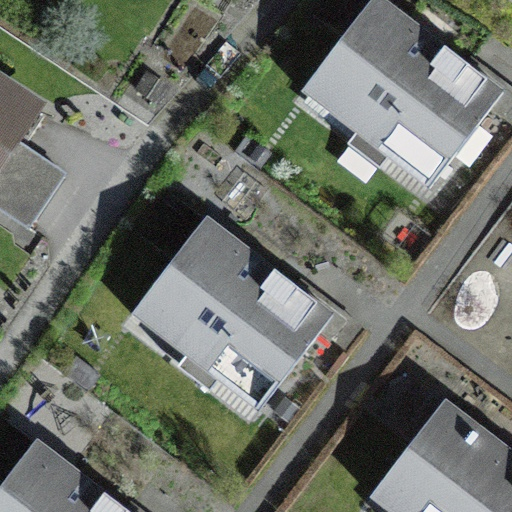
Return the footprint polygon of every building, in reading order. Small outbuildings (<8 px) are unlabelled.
[(374,15),(301,114),(430,211),(504,112),(374,15)] [(0,175),(43,110),(0,82),(0,175)] [(205,240),(130,342),(255,434),(331,332),(205,240)] [(511,511),(511,470),(444,420),(374,511),(511,511)] [(100,511),(36,463),(0,510),(0,511),(100,511)]
